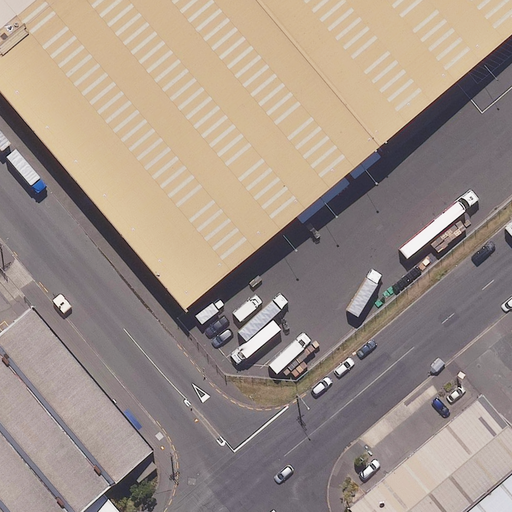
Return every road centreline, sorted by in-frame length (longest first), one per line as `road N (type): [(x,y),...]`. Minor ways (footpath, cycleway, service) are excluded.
road 1 (unclassified): [(0,181),(252,480)]
road 2 (unclassified): [(511,266),(252,480)]
